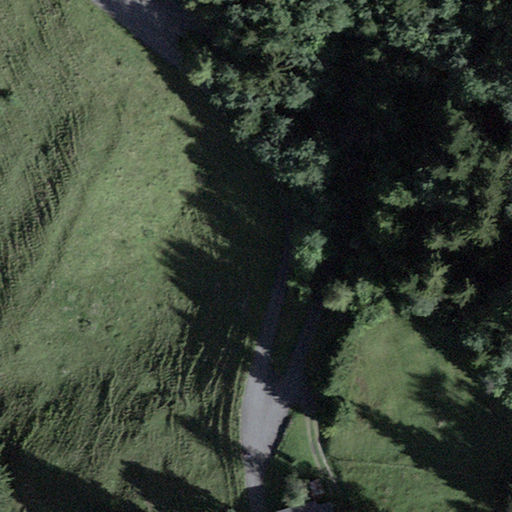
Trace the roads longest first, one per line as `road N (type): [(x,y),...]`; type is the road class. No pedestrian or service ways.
road 1 (track): [(110,9),(237,124),(281,187),(286,265),(253,393),(258,427)]
road 2 (track): [(357,109),(199,28),(110,9)]
